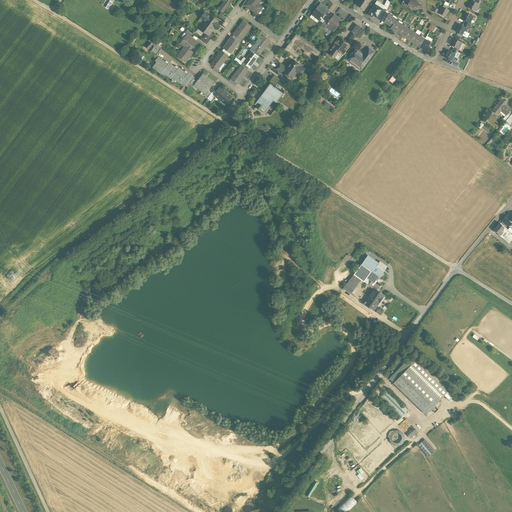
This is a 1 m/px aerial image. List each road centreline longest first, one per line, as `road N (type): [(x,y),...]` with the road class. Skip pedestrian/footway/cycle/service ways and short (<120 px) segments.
road 1 (track): [(39,0),(458,267)]
road 2 (track): [(458,267),(295,488)]
road 3 (residential): [(464,0),(432,60),(333,0)]
road 4 (track): [(427,59),(334,187)]
